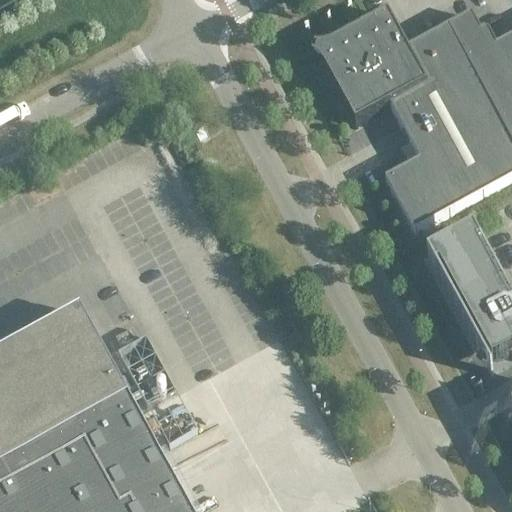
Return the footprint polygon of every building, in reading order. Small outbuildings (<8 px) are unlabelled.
[(511,42),(497,51),(490,39),(484,42),(472,19),(407,55),(388,20),(334,49),(330,51),(326,52),(323,53),(320,53),(315,53),(312,63),(316,66),(319,68),(321,70),(324,74),(326,76),(328,79),(329,81),(349,118),(356,131),(390,112),(420,166),(385,185),(414,238),(511,184),(511,42)] [(428,262),(443,291),(491,378),(511,366),(511,306),(474,237),(428,262)] [(188,511),(129,403),(81,316),(0,359),(0,511),(188,511)] [(121,351),(137,343),(130,331),(114,340),(121,351)] [(146,410),(174,395),(146,342),(117,358),(146,410)]
